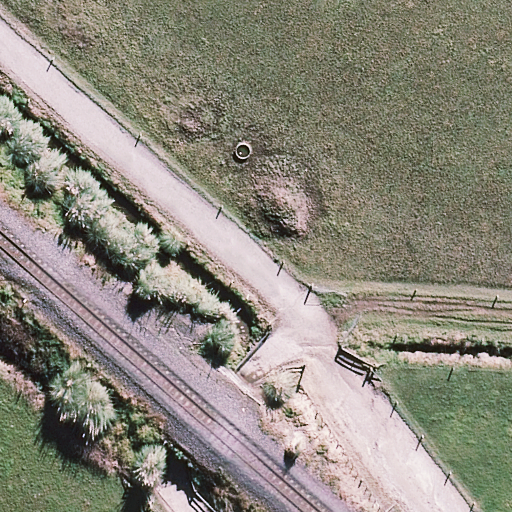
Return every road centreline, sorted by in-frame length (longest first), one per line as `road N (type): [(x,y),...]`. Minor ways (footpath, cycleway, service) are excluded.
road 1 (track): [(0,37),(237,243),(434,511)]
road 2 (track): [(191,511),(177,497),(174,462),(245,374),(305,328)]
